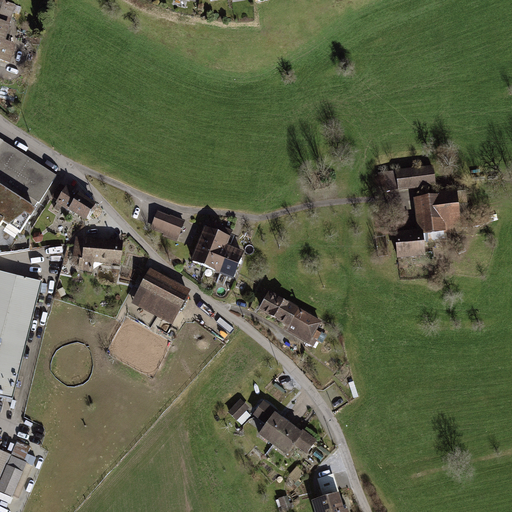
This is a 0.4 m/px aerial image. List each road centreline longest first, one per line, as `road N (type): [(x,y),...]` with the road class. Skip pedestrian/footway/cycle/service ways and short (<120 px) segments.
road 1 (residential): [(0,119),(75,174),(171,274),(241,324),(307,388),(334,427),(368,511)]
road 2 (track): [(75,174),(87,171),(182,211),(254,219),(320,204),(402,200)]
